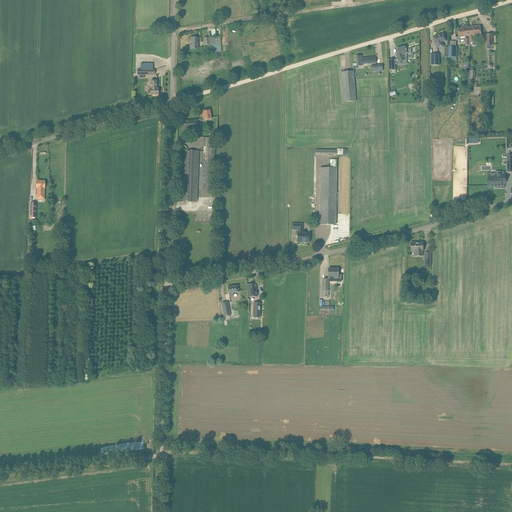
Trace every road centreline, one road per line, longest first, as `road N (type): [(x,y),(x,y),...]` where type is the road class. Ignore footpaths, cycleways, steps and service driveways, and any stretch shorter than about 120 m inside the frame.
road 1 (residential): [(166,283),(316,257),(511,202)]
road 2 (track): [(511,0),(172,101)]
road 3 (track): [(161,452),(511,464)]
road 4 (track): [(381,0),(174,30)]
road 5 (unclassified): [(166,283),(172,101)]
road 6 (unclassified): [(0,149),(172,101)]
road 7 (track): [(161,452),(166,283)]
road 8 (track): [(161,456),(0,478)]
